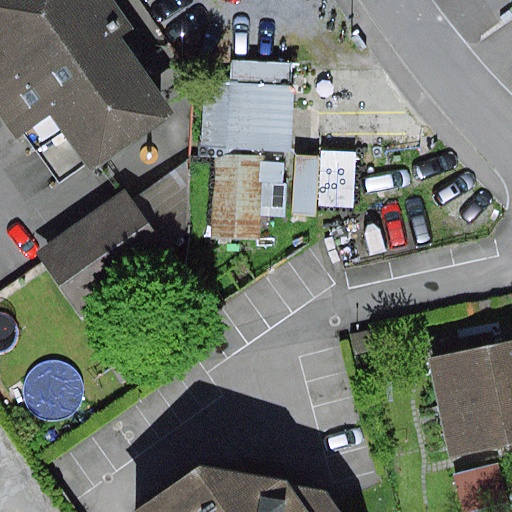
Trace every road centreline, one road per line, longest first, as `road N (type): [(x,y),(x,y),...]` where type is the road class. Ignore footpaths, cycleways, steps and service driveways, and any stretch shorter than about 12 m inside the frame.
road 1 (unknown): [(511,252),(336,304),(294,330),(285,373),(294,438)]
road 2 (residential): [(393,0),(511,147)]
